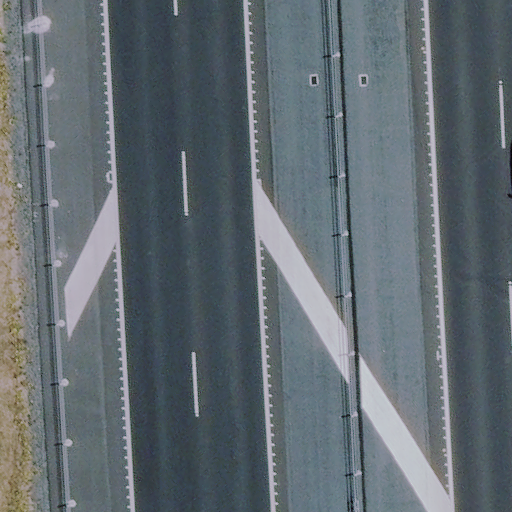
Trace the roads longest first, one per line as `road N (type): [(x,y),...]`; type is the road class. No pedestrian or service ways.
road 1 (motorway): [(206,511),(179,0)]
road 2 (motorway): [(497,0),(511,309)]
